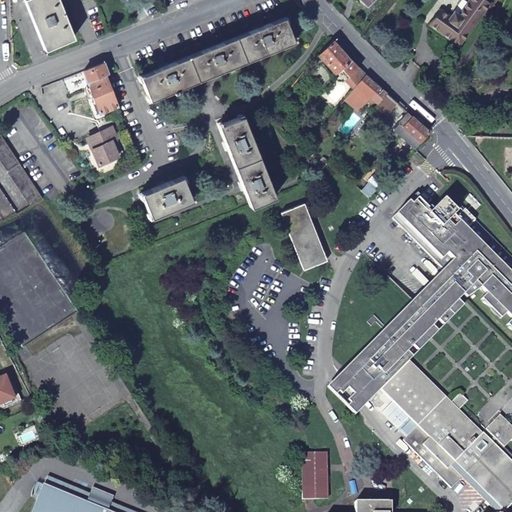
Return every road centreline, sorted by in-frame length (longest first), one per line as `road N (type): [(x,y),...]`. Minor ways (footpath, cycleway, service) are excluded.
road 1 (residential): [(313,0),(441,128),(511,213)]
road 2 (unknown): [(443,511),(413,468),(313,390),(338,457)]
road 3 (residential): [(229,0),(6,90)]
